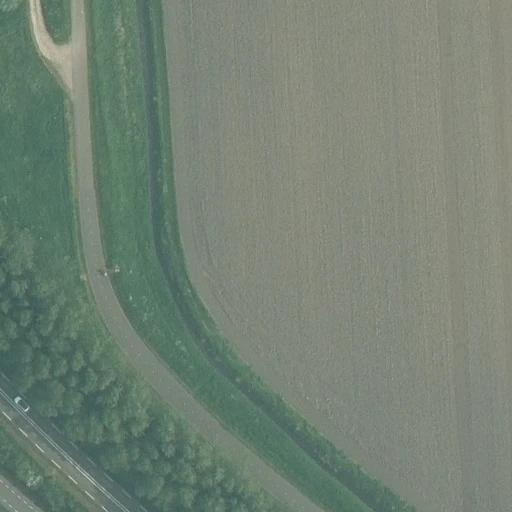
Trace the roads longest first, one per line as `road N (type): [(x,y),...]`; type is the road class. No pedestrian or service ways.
road 1 (unclassified): [(308,511),(146,365),(112,313),(91,246),(76,0)]
road 2 (secondary): [(125,511),(0,391)]
